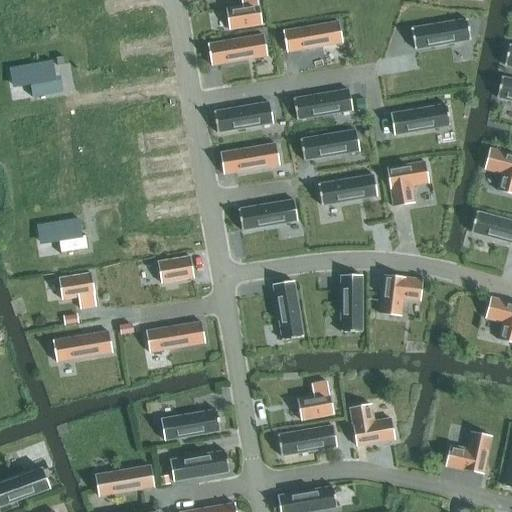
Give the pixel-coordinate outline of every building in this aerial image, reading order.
[(258,4),(257,0),(241,0),(242,7),(226,9),(229,30),(262,25),(259,4),(258,4)] [(411,29),(415,50),(470,41),(467,20),(411,29)] [(339,23),(283,32),(287,53),(342,44),(339,23)] [(264,36),(208,45),(211,66),(267,57),(264,36)] [(31,85),(33,98),(61,93),(56,60),(12,67),(15,87),(31,85)] [(511,102),(511,80),(501,78),(497,98),(511,102)] [(13,88),(14,100),(31,99),(29,86),(13,88)] [(293,100),(297,121),(352,111),(349,91),(293,100)] [(365,99),(355,101),(357,113),(366,111),(365,99)] [(164,100),(136,103),(138,118),(121,120),(123,136),(121,136),(121,137),(164,132),(161,115),(166,114),(164,100)] [(269,103),(214,113),(217,134),(273,124),(269,103)] [(450,126),(446,105),(391,115),(394,136),(450,126)] [(62,115),(20,123),(20,124),(22,124),(25,140),(42,137),(44,151),(72,146),(69,131),(65,132),(62,115)] [(356,131),(300,140),(303,161),(359,152),(356,131)] [(276,144),(220,154),(224,175),(279,166),(276,144)] [(511,155),(489,149),(484,171),(501,175),(497,191),(511,195),(511,155)] [(171,150),(143,155),(146,169),(129,172),(131,187),(129,188),(130,189),(172,182),(169,166),(174,165),(171,150)] [(425,163),(387,169),(393,208),(414,204),(411,187),(429,184),(425,163)] [(75,166),(47,171),(50,185),(33,188),(35,204),(34,204),(34,206),(76,198),(73,182),(77,181),(75,166)] [(377,197),(374,176),(318,185),(321,206),(377,197)] [(294,201),(239,210),(242,231),(298,222),(294,201)] [(155,225),(157,239),(185,234),(183,219),(178,220),(176,203),(133,211),(134,212),(135,212),(138,228),(155,225)] [(471,233),(511,244),(511,221),(476,212),(471,233)] [(79,220),(37,226),(37,228),(39,227),(41,243),(58,241),(61,255),(88,250),(86,236),(82,236),(79,220)] [(194,279),(190,257),(158,263),(161,284),(194,279)] [(91,274),(59,279),(62,300),(78,298),(80,310),(96,307),(94,295),(95,295),(91,274)] [(362,276),(341,276),(341,333),(362,333),(362,276)] [(423,281),(384,276),(380,315),(401,317),(403,300),(420,302),(423,281)] [(303,338),(294,282),(273,285),(282,341),(303,338)] [(498,340),(511,343),(511,303),(490,298),(485,319),(502,323),(498,340)] [(76,315),(64,317),(65,325),(78,323),(76,315)] [(202,323),(146,332),(149,353),(205,344),(202,323)] [(132,324),(119,326),(121,336),(133,333),(132,324)] [(112,353),(109,332),(53,342),(57,363),(112,353)] [(334,415),(330,394),(329,394),(327,382),(311,385),(313,397),(297,400),(301,421),(334,415)] [(371,405),(350,408),(356,447),(395,440),(391,419),(374,422),(371,405)] [(216,411),(161,420),(165,441),(220,432),(216,411)] [(333,426),(277,436),(281,457),(337,448),(333,426)] [(445,467),(483,475),(491,437),(471,433),(467,450),(450,446),(445,467)] [(511,445),(503,487),(511,488),(511,445)] [(226,452),(170,461),(174,482),(229,473),(226,452)] [(54,488),(62,484),(53,465),(45,468),(54,488)] [(99,497),(154,488),(151,467),(95,476),(99,497)] [(42,469),(0,485),(0,507),(50,489),(42,469)] [(168,477),(159,479),(160,486),(169,484),(168,477)] [(278,497),(280,511),(314,511),(337,508),(333,487),(278,497)]
